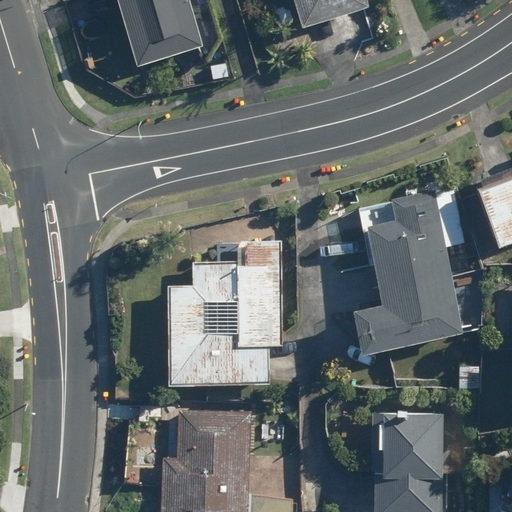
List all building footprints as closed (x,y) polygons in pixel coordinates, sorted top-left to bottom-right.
[(129,0),(146,60),(209,42),(196,0),(129,0)] [(372,0),(300,0),(309,23),(373,1),(372,0)] [(511,171),(484,180),(503,240),(511,237),(511,171)] [(389,207),(371,210),(387,295),(361,299),(370,346),(466,328),(439,185),(398,193),(402,211),(390,213),(389,207)] [(195,280),(173,280),(172,376),(275,377),(275,339),(286,338),(287,234),(239,234),(239,257),(195,257),(195,280)] [(484,365),(461,363),(460,385),(483,387),(484,365)] [(258,411),(181,406),(178,454),(166,453),(162,511),(292,511),(294,493),(254,491),(258,411)] [(447,511),(450,410),(376,409),(374,467),(381,467),(380,511),(397,511),(447,511)]
